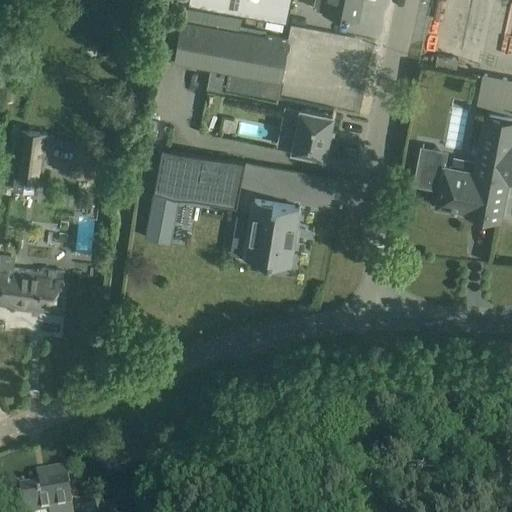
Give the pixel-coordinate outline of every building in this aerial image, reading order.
[(289,0),(226,0),(267,8),(286,11),(288,11),(289,0)] [(358,0),(314,0),(313,8),(325,11),(358,18),(362,1),(358,0)] [(183,20),(172,78),(278,98),(289,39),(239,30),(241,17),(187,8),(186,20),(183,20)] [(18,73),(3,71),(0,86),(0,99),(13,101),(18,73)] [(511,115),(511,80),(483,75),(477,109),(511,115)] [(302,107),(293,149),(307,151),(306,154),(328,159),(332,137),(328,136),(329,132),(333,133),(333,131),(330,130),(333,114),(302,107)] [(511,117),(486,112),(483,132),(480,149),(489,151),(489,152),(505,155),(504,159),(510,160),(506,180),(507,180),(511,180),(511,117)] [(43,177),(49,133),(24,129),(18,174),(43,177)] [(162,147),(145,237),(171,242),(180,196),(237,207),(245,163),(162,147)] [(506,180),(510,160),(504,159),(505,155),(489,152),(485,175),(445,167),(442,167),(422,147),(415,183),(441,188),(438,205),(500,216),(507,180),(506,180)] [(252,217),(246,258),(254,259),(290,265),(300,207),(255,199),(252,217)] [(0,303),(60,310),(62,290),(64,271),(42,269),(42,272),(14,268),(15,257),(1,256),(0,262),(0,303)] [(46,479),(38,480),(39,486),(39,487),(20,490),(24,511),(72,511),(65,469),(45,473),(46,479)]
